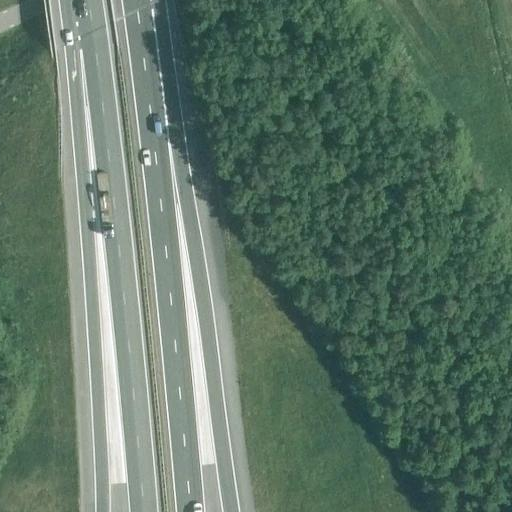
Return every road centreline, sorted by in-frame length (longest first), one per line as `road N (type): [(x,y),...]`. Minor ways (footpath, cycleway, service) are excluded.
road 1 (motorway): [(93,45),(140,511)]
road 2 (motorway): [(93,45),(101,511)]
road 3 (motorway): [(229,511),(149,105)]
road 4 (motorway): [(188,511),(149,105)]
